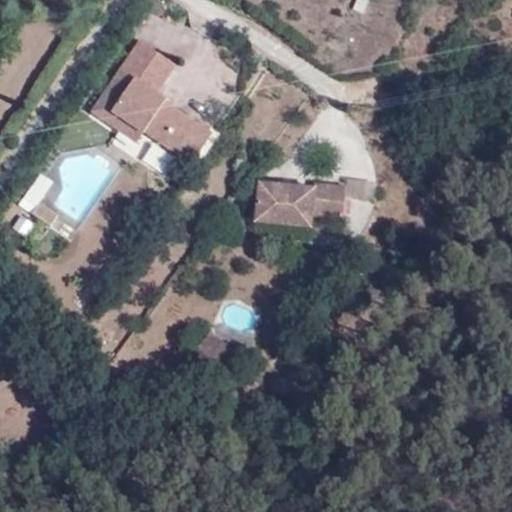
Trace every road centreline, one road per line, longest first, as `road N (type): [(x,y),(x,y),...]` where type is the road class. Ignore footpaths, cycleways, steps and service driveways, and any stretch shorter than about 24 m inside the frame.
road 1 (residential): [(0,169),(122,0)]
road 2 (residential): [(202,0),(337,86)]
